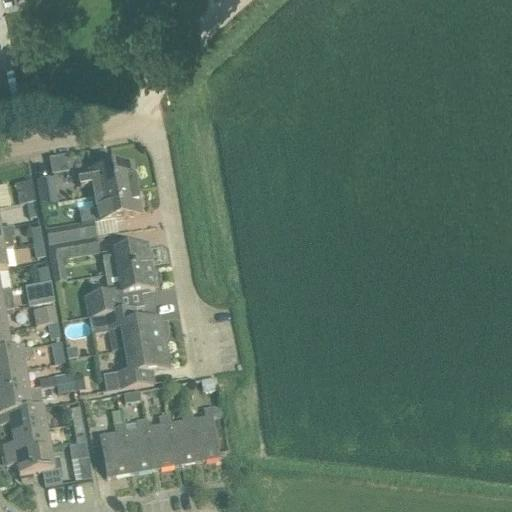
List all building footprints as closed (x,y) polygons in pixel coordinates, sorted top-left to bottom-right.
[(90,175),(77,177),(80,191),(91,189),(93,200),(137,192),(134,180),(133,180),(131,167),(90,174),(90,175)] [(55,180),(38,182),(42,209),(59,206),(55,180)] [(32,184),(16,187),(20,208),(27,207),(35,205),(32,184)] [(137,192),(93,200),(95,213),(96,212),(99,226),(140,218),(138,205),(139,205),(137,192)] [(35,205),(27,207),(30,222),(38,220),(35,205)] [(93,226),(60,231),(63,247),(95,241),(93,226)] [(40,230),(32,232),(34,247),(42,245),(40,230)] [(63,248),(48,251),(51,263),(66,260),(67,267),(78,265),(77,260),(98,256),(95,241),(63,247),(63,248)] [(42,245),(34,247),(37,262),(45,261),(42,245)] [(114,255),(102,257),(106,278),(150,270),(146,248),(114,254),(114,255)] [(109,297),(86,301),(89,321),(90,321),(105,318),(105,317),(118,315),(118,314),(116,298),(121,297),(121,298),(154,292),(150,270),(106,278),(109,297)] [(47,271),(39,272),(41,287),(49,286),(47,271)] [(49,286),(41,287),(44,303),(52,301),(49,286)] [(8,293),(0,294),(0,315),(3,315),(2,314),(12,312),(8,293)] [(47,318),(39,320),(40,329),(56,326),(54,311),(46,313),(47,318)] [(78,311),(60,315),(63,326),(81,322),(78,311)] [(105,318),(90,321),(93,338),(121,333),(125,353),(164,346),(160,322),(136,326),(134,311),(118,314),(118,315),(105,317),(105,318)] [(56,326),(40,329),(41,332),(49,330),(51,343),(59,342),(56,326)] [(6,335),(0,336),(0,356),(10,355),(6,335)] [(74,345),(65,347),(68,364),(76,362),(74,345)] [(122,376),(104,380),(107,396),(153,387),(151,374),(169,371),(164,346),(125,353),(120,354),(124,373),(122,376)] [(60,347),(52,348),(54,363),(62,362),(60,347)] [(0,378),(25,374),(23,363),(32,362),(30,351),(10,355),(0,356),(0,378)] [(25,374),(0,378),(0,398),(28,393),(25,374)] [(81,376),(70,378),(72,386),(73,394),(76,393),(84,392),(81,376)] [(70,378),(55,381),(56,389),(72,386),(70,378)] [(209,384),(197,387),(199,398),(211,396),(209,384)] [(72,386),(56,389),(57,397),(73,394),(72,386)] [(0,419),(32,414),(31,413),(43,412),(39,393),(28,395),(28,393),(0,398),(0,419)] [(138,404),(137,395),(123,398),(124,407),(138,404)] [(204,422),(193,424),(189,424),(196,466),(219,462),(212,421),(215,421),(214,410),(202,413),(204,422)] [(79,411),(71,412),(73,427),(82,426),(79,411)] [(137,434),(126,436),(121,436),(129,478),(151,474),(144,432),(148,432),(146,423),(143,423),(141,411),(133,413),(137,434)] [(32,414),(0,419),(0,430),(10,428),(12,438),(46,432),(43,412),(31,413),(32,414)] [(114,438),(98,441),(106,482),(129,478),(121,436),(126,436),(124,427),(120,427),(118,415),(110,417),(114,438)] [(170,428),(166,428),(174,470),(196,466),(189,424),(193,424),(191,415),(180,417),(182,426),(170,428)] [(159,430),(148,432),(144,432),(151,474),(174,470),(166,428),(170,428),(169,419),(158,421),(159,430)] [(82,426),(73,427),(76,443),(84,441),(82,426)] [(13,449),(2,451),(4,461),(50,453),(46,432),(12,438),(13,449)] [(85,446),(77,447),(80,463),(88,462),(85,446)] [(50,453),(4,461),(6,471),(17,469),(19,480),(60,472),(59,462),(52,463),(50,453)]
